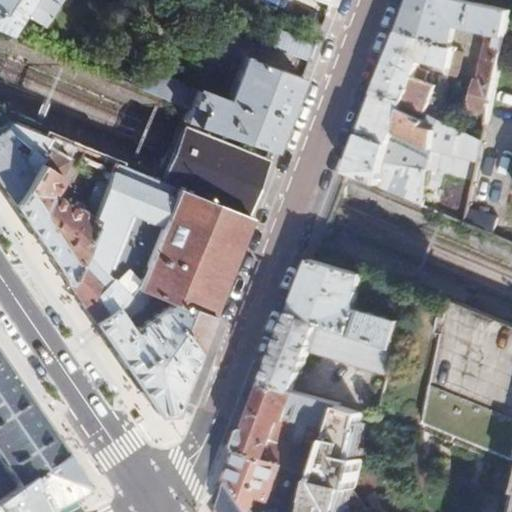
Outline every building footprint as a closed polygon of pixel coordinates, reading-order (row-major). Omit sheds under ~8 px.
[(0,0),(0,36),(8,40),(22,17),(44,31),(57,9),(43,0),(0,0)] [(474,108),(491,113),(511,25),(511,20),(511,13),(461,1),(458,0),(415,0),(404,30),(448,47),(453,25),(492,34),(474,108)] [(272,45),(308,58),(315,41),(279,27),(272,45)] [(404,30),(379,94),(410,105),(428,114),(440,85),(430,81),(434,73),(423,68),(427,60),(453,70),(457,51),(448,47),(404,30)] [(183,115),(273,149),(302,75),(243,53),(226,97),(146,66),(136,89),(185,108),(183,115)] [(379,94),(363,134),(393,145),(387,162),(430,175),(438,177),(444,150),(480,162),(485,141),(436,117),(432,123),(408,111),(410,105),(379,94)] [(245,212),(252,193),(266,158),(269,159),(273,149),(183,115),(157,177),(174,184),(245,212)] [(0,116),(0,132),(12,121),(0,116)] [(363,134),(348,173),(387,189),(385,191),(425,208),(430,175),(387,162),(393,145),(363,134)] [(0,137),(0,187),(13,206),(45,150),(31,144),(25,152),(18,150),(11,155),(0,137)] [(75,146),(52,137),(45,150),(13,206),(39,243),(47,255),(68,285),(93,217),(50,192),(75,146)] [(80,304),(96,327),(122,307),(123,303),(126,299),(130,293),(132,288),(134,282),(137,277),(140,268),(147,252),(170,194),(109,171),(93,217),(68,285),(80,304)] [(105,340),(120,362),(157,416),(170,411),(247,213),(245,212),(174,184),(170,194),(147,252),(140,268),(137,277),(134,282),(132,288),(130,293),(126,299),(123,303),(122,307),(96,327),(105,340)] [(466,226),(493,237),(498,219),(470,207),(466,226)] [(368,279),(314,261),(293,315),(359,337),(396,350),(402,322),(362,308),(359,304),(368,279)] [(511,511),(511,325),(450,300),(427,425),(511,457),(511,511)] [(390,374),(396,350),(359,337),(293,315),(280,349),(273,366),(303,376),(312,350),(390,374)] [(0,502),(25,485),(63,459),(12,383),(0,365),(0,502)] [(303,376),(273,366),(267,383),(298,393),(303,376)] [(298,393),(267,383),(240,451),(286,466),(318,477),(325,457),(285,444),(294,419),(333,432),(341,409),(342,407),(298,393)] [(355,457),(367,416),(341,409),(333,432),(325,457),(318,477),(309,511),(346,511),(353,489),(360,460),(355,457)] [(286,466),(240,451),(219,505),(223,511),(272,511),(269,511),(257,511),(256,509),(261,497),(272,501),(286,466)] [(73,474),(63,459),(25,485),(43,511),(49,511),(81,496),(83,494),(83,489),(73,474)] [(0,502),(0,511),(43,511),(25,485),(0,502)]
